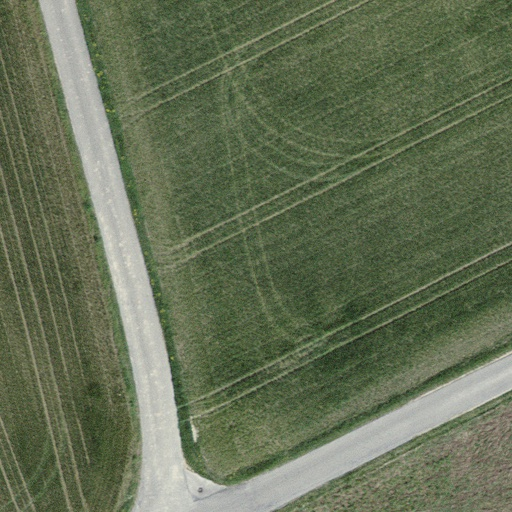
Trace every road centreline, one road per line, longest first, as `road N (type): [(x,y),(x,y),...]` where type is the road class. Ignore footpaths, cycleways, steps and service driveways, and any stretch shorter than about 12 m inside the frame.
road 1 (track): [(172,511),(40,0)]
road 2 (unclassified): [(200,511),(511,352)]
